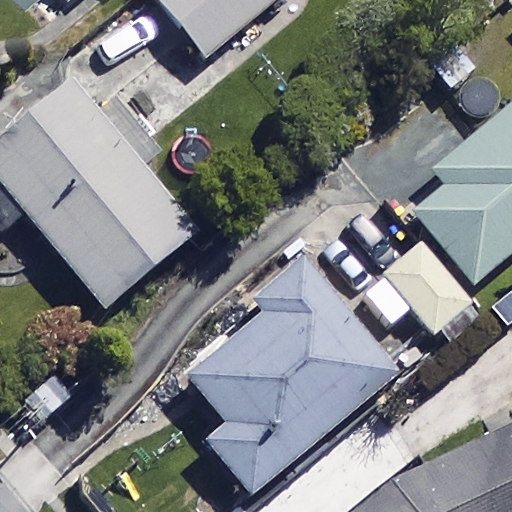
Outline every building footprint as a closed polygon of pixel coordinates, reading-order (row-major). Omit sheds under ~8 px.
[(289,0),(157,0),(152,5),(205,70),(289,0)] [(199,247),(75,100),(0,162),(0,198),(106,325),(199,247)] [(511,264),(511,115),(430,182),(437,191),(408,215),(473,296),(511,264)] [(418,252),(361,300),(390,335),(410,319),(430,344),(469,311),(418,252)] [(397,387),(299,272),(250,313),(264,329),(188,393),(224,436),(203,455),(251,511),(397,387)] [(405,493),(377,511),(511,511),(511,443),(482,455),(405,493)]
